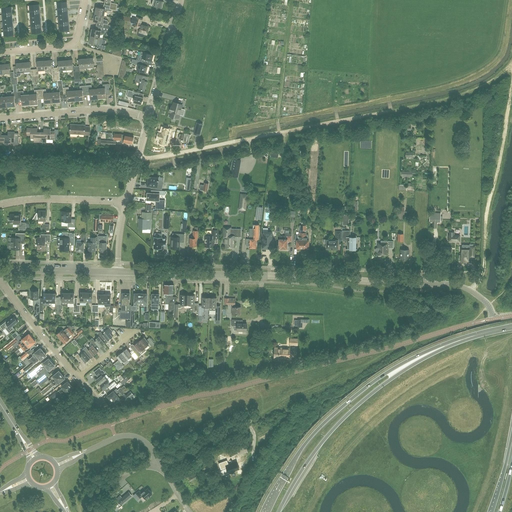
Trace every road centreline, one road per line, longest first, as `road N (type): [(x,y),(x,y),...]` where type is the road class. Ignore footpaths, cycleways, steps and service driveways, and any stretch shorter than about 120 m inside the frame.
road 1 (primary): [(469,337),(398,366),(342,407),(299,451),(265,511)]
road 2 (primary): [(278,511),(313,453),(356,407),(469,337)]
road 3 (track): [(390,111),(140,157)]
road 4 (residential): [(488,305),(453,284),(261,276)]
road 5 (residential): [(149,117),(104,109),(0,118)]
road 6 (residential): [(261,276),(117,272)]
road 7 (track): [(279,132),(291,0)]
road 8 (residential): [(0,206),(126,202)]
road 9 (residential): [(77,378),(0,283)]
road 10 (residential): [(149,117),(180,0)]
